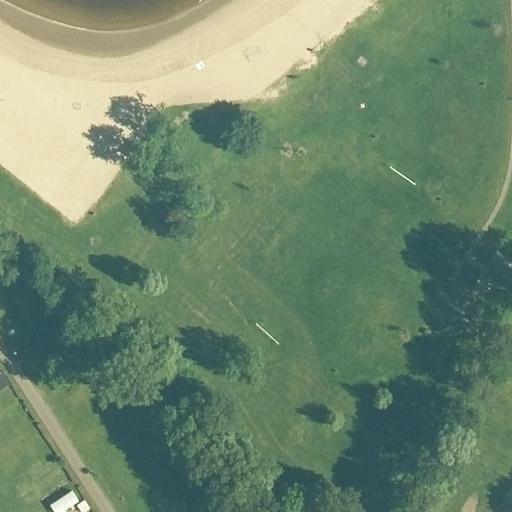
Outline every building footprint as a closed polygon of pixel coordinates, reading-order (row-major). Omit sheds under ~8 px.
[(508,295),(511,287),(511,271),(497,262),(485,281),(508,295)] [(0,317),(0,318),(22,296),(14,288),(0,301),(0,317)] [(23,331),(32,342),(55,324),(46,313),(23,331)] [(99,345),(93,352),(115,371),(121,364),(99,345)] [(141,377),(97,411),(107,424),(151,390),(141,377)] [(61,393),(46,406),(54,417),(70,404),(61,393)] [(132,434),(141,445),(163,427),(154,416),(132,434)] [(15,468),(41,451),(34,440),(8,457),(15,468)] [(28,491),(35,503),(66,485),(59,473),(28,491)]
